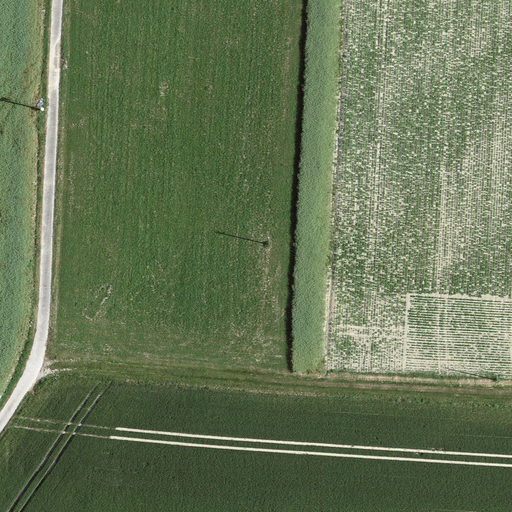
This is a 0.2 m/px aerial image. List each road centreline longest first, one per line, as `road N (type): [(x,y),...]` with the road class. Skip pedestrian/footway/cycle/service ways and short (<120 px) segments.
road 1 (track): [(511,390),(69,365),(24,381)]
road 2 (track): [(0,422),(32,362),(43,316),(56,0)]
